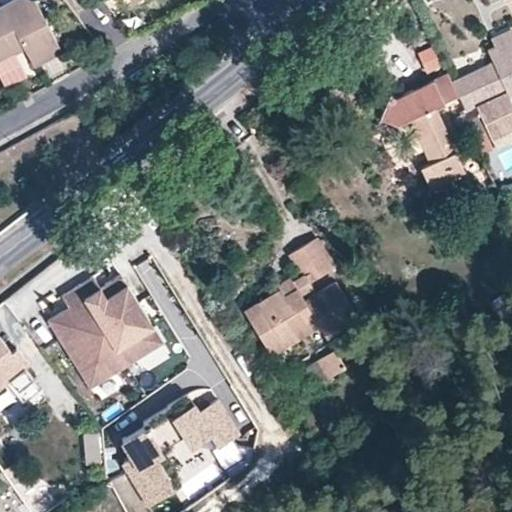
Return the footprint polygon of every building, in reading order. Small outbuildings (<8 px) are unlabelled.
[(62,49),(34,0),(14,0),(0,7),(0,76),(5,86),(25,75),(13,53),(24,47),(34,65),(62,49)] [(100,0),(114,15),(130,0),(100,0)] [(494,44),(511,35),(511,25),(490,35),(494,44)] [(511,35),(494,44),(487,47),(493,59),(452,78),(465,106),(476,101),(492,135),(509,127),(511,125),(511,102),(508,94),(511,92),(511,35)] [(425,70),(441,66),(435,43),(419,47),(425,70)] [(457,92),(446,69),(394,93),(389,91),(380,112),(398,119),(412,113),(428,146),(424,148),(429,159),(420,163),(429,183),(464,167),(434,103),(457,92)] [(511,137),(511,133),(509,127),(492,135),(496,145),(511,137)] [(357,315),(334,279),(303,298),(299,291),(311,284),(308,280),(332,265),(314,236),(289,251),(303,274),(292,280),(296,286),(282,294),(278,287),(256,301),(261,308),(247,317),(265,345),(279,337),(283,344),(318,323),(325,335),(357,315)] [(150,322),(118,271),(98,284),(92,273),(60,293),(67,304),(46,317),(78,367),(90,360),(101,377),(149,347),(138,330),(150,322)] [(296,286),(292,280),(289,275),(276,284),(278,287),(282,294),(296,286)] [(511,302),(503,290),(488,299),(496,312),(511,302)] [(247,317),(261,308),(256,301),(243,309),(247,317)] [(161,339),(150,322),(138,330),(149,347),(161,339)] [(0,372),(23,354),(14,344),(10,347),(0,335),(0,372)] [(270,353),(283,344),(279,337),(265,345),(270,353)] [(344,364),(333,347),(315,358),(326,376),(344,364)] [(326,376),(315,358),(303,365),(315,383),(326,376)] [(101,377),(90,360),(78,367),(89,384),(101,377)] [(189,394),(120,436),(132,455),(125,459),(150,500),(174,485),(154,453),(160,450),(159,447),(186,431),(193,442),(213,430),(219,440),(239,428),(220,396),(198,409),(189,394)] [(100,457),(96,430),(84,432),(88,459),(100,457)]
